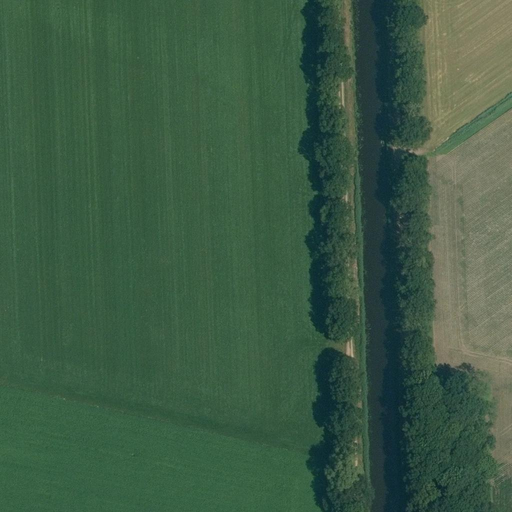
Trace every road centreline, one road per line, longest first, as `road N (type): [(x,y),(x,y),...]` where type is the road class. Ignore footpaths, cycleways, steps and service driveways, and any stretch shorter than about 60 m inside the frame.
road 1 (track): [(417,511),(397,0)]
road 2 (track): [(357,511),(342,0)]
